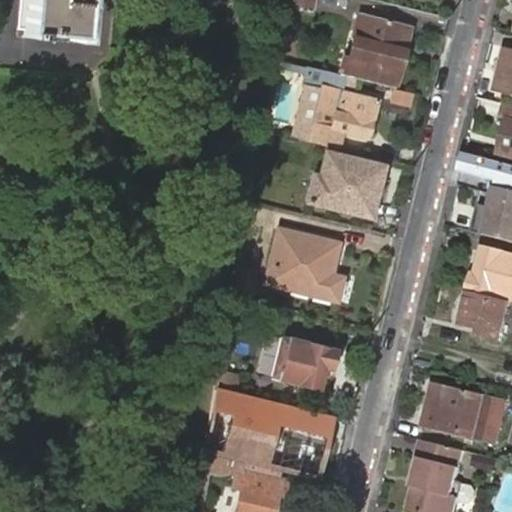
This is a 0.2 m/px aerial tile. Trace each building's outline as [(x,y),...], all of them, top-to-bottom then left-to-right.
[(19,0),(17,29),(24,30),(23,36),(34,37),(34,31),(76,35),(79,0),(19,0)] [(315,0),(286,0),(286,2),(314,8),(315,0)] [(342,75),(394,88),(398,70),(410,27),(359,14),(348,58),(344,57),(339,74),(342,75)] [(511,48),(505,47),(495,91),(511,95),(511,48)] [(339,74),(325,71),(323,79),(341,84),(342,75),(339,74)] [(313,121),(308,141),(339,148),(343,130),(368,136),(378,100),(323,86),(313,121)] [(511,106),(504,105),(501,117),(508,119),(499,153),(511,156),(511,106)] [(308,141),(313,121),(297,117),(292,136),(308,141)] [(383,165),(325,152),(318,176),(313,175),(306,201),(363,215),(371,217),(375,198),(378,188),(381,174),(383,165)] [(459,171),(461,172),(511,184),(511,165),(464,152),(459,171)] [(494,191),(484,235),(511,241),(511,189),(495,186),(494,191)] [(275,268),(271,284),(337,301),(342,277),(331,275),(339,243),(279,228),(269,267),(275,268)] [(477,334),(501,339),(509,305),(511,299),(511,298),(511,256),(484,249),(477,276),(475,275),(470,295),(462,324),(478,328),(477,334)] [(265,283),(271,284),(275,268),(269,267),(265,283)] [(235,276),(232,295),(250,299),(253,280),(255,271),(236,268),(235,276)] [(250,299),(232,295),(227,317),(245,320),(250,299)] [(259,371),(271,374),(280,339),(268,336),(259,371)] [(280,339),(271,374),(271,377),(318,388),(324,367),(331,369),(335,351),(281,337),(280,339)] [(234,378),(217,373),(214,389),(230,393),(234,378)] [(487,396),(434,383),(423,428),(454,435),(476,441),(478,432),(485,405),(487,396)] [(230,393),(214,389),(203,450),(228,456),(316,477),(317,475),(331,418),(230,393)] [(459,469),(464,451),(451,448),(420,440),(416,458),(420,460),(413,488),(406,511),(455,511),(460,498),(453,497),(459,469)] [(228,456),(203,450),(199,468),(208,470),(215,472),(217,465),(225,467),(228,456)] [(470,469),(493,476),(496,461),(474,455),(470,469)] [(200,511),(208,470),(199,468),(190,511),(200,511)] [(228,509),(226,511),(271,511),(276,495),(284,497),(288,495),(291,481),(280,479),(237,468),(233,488),(240,490),(235,511),(228,509)]
